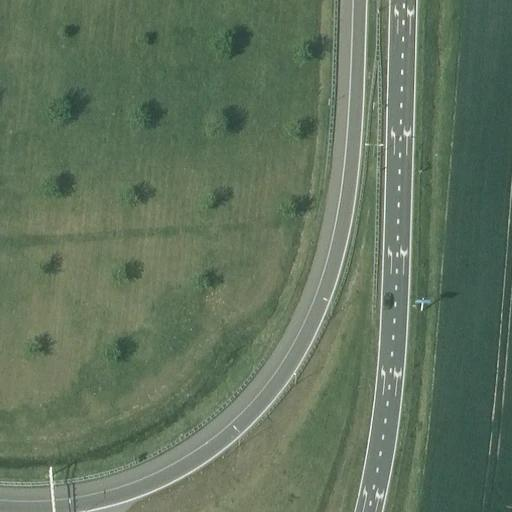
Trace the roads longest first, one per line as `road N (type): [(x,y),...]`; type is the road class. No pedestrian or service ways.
road 1 (motorway): [(359,0),(345,215),(328,285),(291,364),(234,432),(164,479),(76,507),(0,509)]
road 2 (motorway): [(368,511),(391,358),(404,0)]
